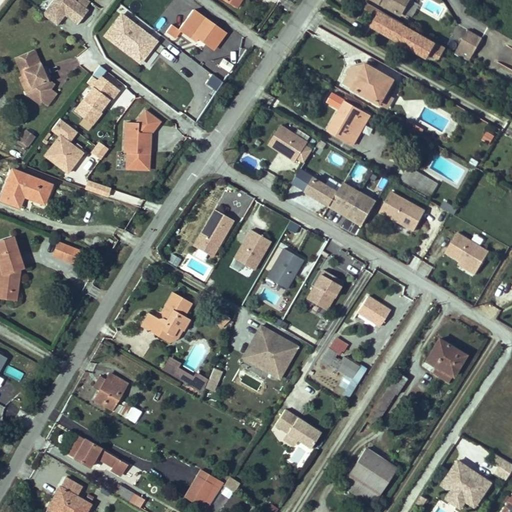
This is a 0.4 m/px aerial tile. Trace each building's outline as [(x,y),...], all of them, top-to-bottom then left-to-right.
[(77,26),(89,11),(74,0),(54,0),(43,15),(57,27),(65,16),(77,26)] [(381,0),(380,3),(401,15),(403,11),(409,0),(381,0)] [(419,4),(411,0),(409,0),(403,11),(412,16),(419,4)] [(404,24),(368,3),(365,7),(379,15),(373,26),(427,57),(430,52),(440,58),(446,48),(424,35),(423,37),(403,26),(404,24)] [(186,4),(166,32),(174,38),(179,31),(195,42),(198,38),(214,49),(226,32),(186,4)] [(156,41),(122,15),(109,31),(123,41),(120,46),(131,55),(136,48),(145,56),(156,41)] [(254,21),(246,17),(242,23),(249,29),(254,21)] [(313,38),(340,48),(344,38),(317,28),(313,38)] [(123,41),(109,31),(106,35),(120,46),(123,41)] [(482,39),(469,31),(459,47),(473,54),(482,39)] [(141,62),(145,56),(136,48),(131,55),(141,62)] [(34,49),(14,58),(22,75),(19,77),(26,94),(40,104),(42,102),(48,106),(57,94),(51,89),(55,85),(47,78),(34,49)] [(222,58),(218,66),(229,72),(233,64),(222,58)] [(350,74),(345,83),(380,104),(386,93),(394,80),(366,64),(354,67),(353,68),(350,67),(349,68),(347,71),(350,74)] [(204,84),(217,91),(222,80),(210,74),(204,84)] [(98,81),(92,76),(87,83),(93,87),(74,111),(84,118),(87,114),(95,121),(101,112),(100,111),(109,99),(110,100),(119,89),(101,76),(98,81)] [(329,132),(354,146),(371,115),(333,93),(328,102),(342,110),(329,132)] [(394,98),(386,93),(380,104),(388,109),(394,98)] [(125,122),(124,153),(126,153),(126,169),(149,170),(151,134),(161,120),(146,109),(136,122),(125,122)] [(92,125),(95,121),(87,114),(84,118),(92,125)] [(68,143),(77,132),(60,119),(51,131),(59,137),(44,157),(67,174),(82,154),(68,143)] [(419,127),(410,121),(407,127),(415,132),(419,127)] [(281,125),(269,144),(296,161),(298,158),(305,162),(312,150),(306,146),(308,142),(281,125)] [(423,130),(419,127),(415,132),(420,135),(423,130)] [(35,137),(25,129),(18,139),(19,140),(27,146),(28,147),(35,137)] [(494,136),(487,132),(483,139),(489,144),(494,136)] [(27,146),(19,140),(17,143),(25,149),(27,146)] [(91,154),(100,160),(107,149),(99,144),(91,154)] [(243,164),(255,168),(257,161),(246,157),(243,164)] [(357,163),(349,178),(359,184),(367,169),(357,163)] [(305,168),(302,166),(292,182),(298,186),(302,180),(298,178),(305,168)] [(402,178),(432,196),(439,183),(409,166),(402,178)] [(51,185),(12,169),(0,200),(19,207),(23,197),(43,205),(51,185)] [(268,185),(276,180),(270,171),(262,176),(268,185)] [(339,192),(314,177),(306,190),(362,225),(376,202),(344,183),(339,192)] [(88,181),(86,189),(106,197),(109,189),(88,181)] [(128,204),(131,197),(114,189),(111,195),(128,204)] [(425,211),(391,192),(380,211),(415,230),(425,211)] [(443,201),(440,207),(453,215),(457,208),(443,201)] [(215,209),(193,246),(212,257),(233,220),(215,209)] [(251,230),(235,259),(254,269),(270,241),(251,230)] [(489,252),(457,232),(446,252),(460,260),(470,266),(468,270),(475,274),(489,252)] [(474,232),(470,238),(483,246),(486,240),(474,232)] [(12,238),(0,241),(0,260),(1,264),(3,270),(1,290),(16,292),(20,260),(12,238)] [(79,250),(58,242),(53,255),(74,263),(79,250)] [(284,249),(267,277),(286,288),(303,260),(284,249)] [(177,267),(180,258),(171,254),(167,263),(177,267)] [(414,256),(409,265),(415,269),(420,260),(414,256)] [(460,260),(458,264),(468,270),(470,266),(460,260)] [(3,270),(1,264),(0,271),(0,296),(15,299),(16,292),(1,290),(3,270)] [(323,270),(307,298),(326,309),(342,281),(323,270)] [(146,329),(163,338),(167,332),(172,335),(178,326),(183,330),(190,319),(185,316),(185,314),(191,303),(173,292),(162,311),(166,313),(165,316),(163,317),(156,317),(154,316),(146,329)] [(367,296),(357,312),(379,326),(390,310),(367,296)] [(221,328),(231,319),(223,310),(213,320),(221,328)] [(146,329),(154,316),(148,313),(141,325),(146,329)] [(371,328),(373,324),(357,315),(355,319),(371,328)] [(167,332),(163,338),(170,342),(179,337),(183,330),(178,326),(172,335),(167,332)] [(279,378),(297,347),(260,326),(254,337),(255,338),(251,345),(257,349),(250,362),(279,378)] [(465,355),(438,339),(426,360),(437,367),(433,373),(448,383),(465,355)] [(257,349),(251,345),(243,358),(250,362),(257,349)] [(336,372),(337,369),(351,378),(359,366),(343,356),(341,361),(334,357),(336,353),(329,347),(321,359),(335,368),(334,370),(336,372)] [(207,380),(179,366),(181,363),(167,356),(160,372),(201,392),(207,380)] [(359,366),(351,378),(357,381),(364,369),(359,366)] [(215,392),(221,371),(212,368),(205,389),(215,392)] [(399,372),(367,420),(375,426),(396,394),(407,378),(399,372)] [(116,402),(127,384),(109,374),(106,379),(100,390),(94,399),(135,423),(141,412),(124,401),(121,405),(116,402)] [(106,379),(100,376),(94,386),(100,390),(106,379)] [(285,409),(275,425),(287,433),(298,440),(310,448),(320,432),(285,409)] [(120,448),(126,437),(107,426),(101,437),(120,448)] [(270,434),(281,439),(284,433),(274,427),(270,434)] [(287,433),(283,439),(293,446),(298,440),(287,433)] [(74,458),(85,439),(78,435),(67,454),(74,458)] [(85,439),(74,458),(89,466),(95,456),(113,466),(111,469),(120,475),(127,463),(85,439)] [(396,468),(365,448),(341,485),(372,505),(396,468)] [(498,466),(503,458),(491,451),(486,458),(498,466)] [(506,481),(511,470),(511,463),(503,458),(498,466),(493,473),(506,481)] [(453,460),(437,484),(447,490),(444,493),(461,505),(462,505),(464,502),(474,508),(490,485),(477,476),(474,481),(461,472),(464,468),(453,460)] [(477,476),(464,468),(461,472),(474,481),(477,476)] [(202,470),(198,477),(214,486),(218,479),(202,470)] [(76,496),(81,486),(65,477),(49,505),(60,511),(85,511),(90,504),(76,496)] [(214,486),(198,477),(189,492),(205,502),(214,486)] [(239,483),(230,477),(224,485),(234,492),(239,483)] [(130,500),(134,493),(120,485),(116,492),(130,500)] [(222,493),(229,497),(232,493),(225,488),(222,493)] [(205,502),(189,492),(186,498),(202,507),(205,502)] [(455,511),(456,511),(461,505),(444,493),(443,493),(438,500),(455,511)] [(502,511),(511,511),(511,496),(511,498),(509,497),(505,502),(507,503),(502,511)]
